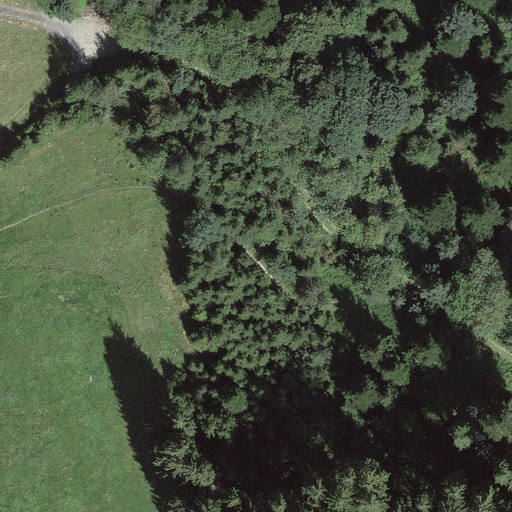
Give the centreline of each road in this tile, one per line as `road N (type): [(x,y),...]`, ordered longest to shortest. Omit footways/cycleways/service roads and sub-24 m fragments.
road 1 (track): [(83,45),(178,65),(238,104),(277,148),(326,231),(511,355)]
road 2 (track): [(0,11),(62,27),(83,45),(76,71),(0,140)]
